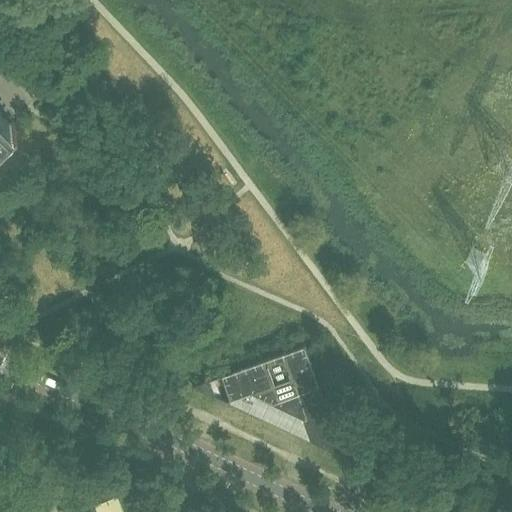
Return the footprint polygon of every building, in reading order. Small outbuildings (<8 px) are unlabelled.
[(0,57),(15,42),(8,35),(0,42),(0,57)] [(23,50),(15,42),(0,57),(0,59),(6,66),(23,50)] [(6,66),(14,74),(30,58),(23,50),(6,66)] [(14,74),(22,81),(38,65),(30,58),(14,74)] [(22,81),(29,89),(46,73),(38,65),(22,81)] [(29,89),(37,97),(38,97),(54,81),(46,73),(29,89)] [(0,135),(12,123),(0,111),(0,135)] [(192,384),(227,401),(250,393),(301,417),(310,440),(345,456),(304,344),(192,384)] [(93,501),(93,511),(123,511),(121,505),(120,496),(118,496),(116,491),(89,501),(90,502),(93,501)]
